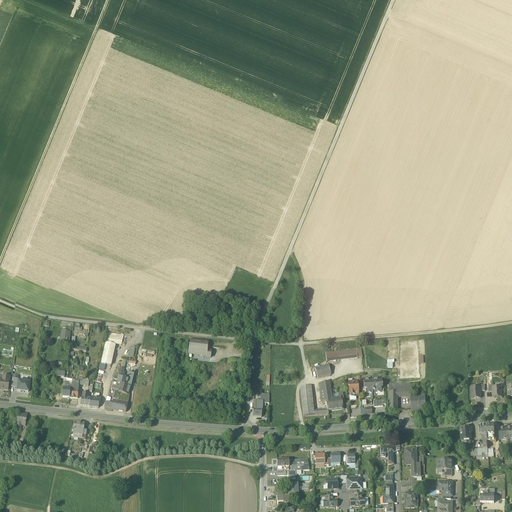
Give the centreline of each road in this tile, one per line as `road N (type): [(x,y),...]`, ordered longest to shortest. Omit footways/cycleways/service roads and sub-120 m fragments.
road 1 (track): [(250,342),(392,0)]
road 2 (track): [(0,260),(107,0)]
road 3 (track): [(250,342),(297,345),(511,322)]
road 4 (unclassified): [(0,300),(42,318),(250,342)]
road 5 (secondary): [(262,430),(511,415)]
road 6 (secondary): [(0,404),(247,430)]
